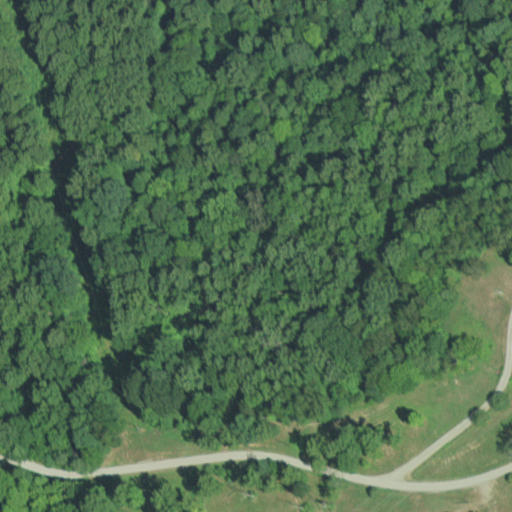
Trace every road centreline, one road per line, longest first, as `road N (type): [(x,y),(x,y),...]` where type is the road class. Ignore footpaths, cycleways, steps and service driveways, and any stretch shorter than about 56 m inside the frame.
road 1 (residential): [(369,486),(237,454),(56,472),(0,454)]
road 2 (residential): [(511,478),(475,501),(369,486)]
